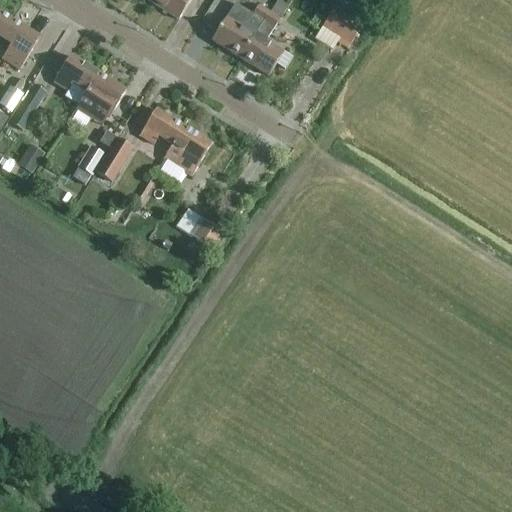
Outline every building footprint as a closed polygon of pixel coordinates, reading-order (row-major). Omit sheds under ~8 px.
[(189,0),(150,0),(149,4),(177,22),(189,0)] [(270,12),(239,60),(267,78),(275,66),(283,71),(291,59),(283,53),(266,42),(288,6),(279,1),(276,5),(271,13),(270,12)] [(239,60),(270,12),(259,6),(245,29),(227,18),(211,43),(239,60)] [(347,49),(361,26),(334,10),(320,33),(347,49)] [(0,40),(0,41),(12,22),(0,14),(0,40)] [(12,22),(0,41),(9,47),(2,61),(18,72),(39,39),(12,22)] [(72,85),(87,94),(98,75),(69,57),(53,84),(67,93),(72,85)] [(98,75),(87,94),(79,107),(76,112),(91,121),(96,112),(109,119),(126,92),(98,75)] [(87,94),(72,85),(67,93),(64,98),(79,107),(87,94)] [(9,89),(0,104),(0,107),(11,115),(22,97),(9,89)] [(22,106),(10,124),(22,132),(34,113),(22,106)] [(171,147),(183,128),(156,111),(138,138),(152,147),(158,139),(171,147)] [(181,153),(173,167),(190,179),(211,145),(183,128),(171,147),(172,148),(181,153)] [(105,133),(98,145),(110,152),(113,146),(117,141),(105,133)] [(106,158),(96,174),(112,184),(133,150),(117,140),(117,141),(113,146),(110,152),(106,158)] [(90,149),(77,169),(93,179),(96,174),(106,158),(90,149)] [(56,185),(69,160),(59,155),(47,180),(56,185)] [(25,156),(17,168),(32,177),(40,165),(25,156)] [(21,194),(16,202),(35,214),(40,206),(21,194)] [(214,252),(224,235),(201,220),(191,237),(214,252)] [(145,239),(176,258),(188,240),(157,221),(145,239)]
